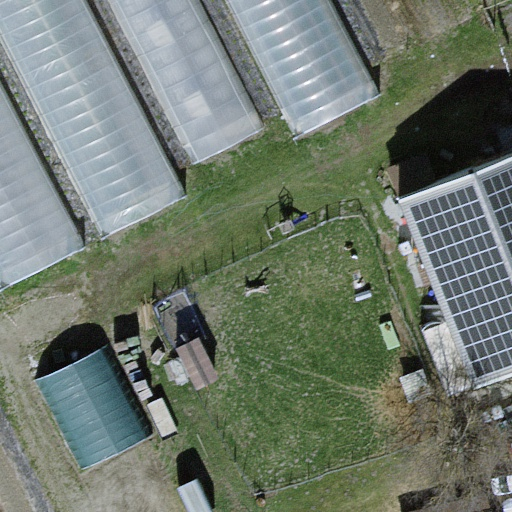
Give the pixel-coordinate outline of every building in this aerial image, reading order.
[(0,273),(177,192),(88,0),(0,0),(0,30),(42,122),(13,136),(5,119),(0,121),(0,182),(4,191),(0,193),(0,273)] [(196,0),(119,0),(194,150),(256,120),(196,0)] [(329,0),(228,0),(287,125),(370,87),(329,0)] [(511,152),(398,197),(470,382),(511,365),(511,152)] [(38,367),(86,457),(150,423),(102,333),(38,367)] [(485,511),(481,491),(395,511),(485,511)]
